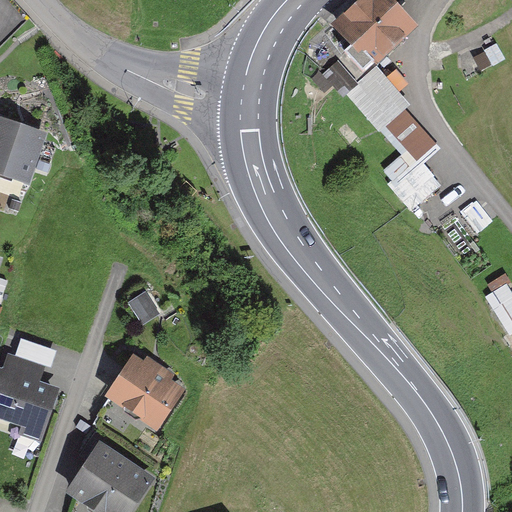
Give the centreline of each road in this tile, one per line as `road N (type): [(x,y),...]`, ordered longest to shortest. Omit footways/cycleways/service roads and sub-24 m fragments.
road 1 (primary): [(249,112),(269,203),(315,274),(424,402),(457,467),(462,511)]
road 2 (residential): [(41,511),(122,269)]
road 3 (unclassified): [(249,112),(108,55),(41,0)]
road 4 (primary): [(297,0),(263,50),(249,112)]
